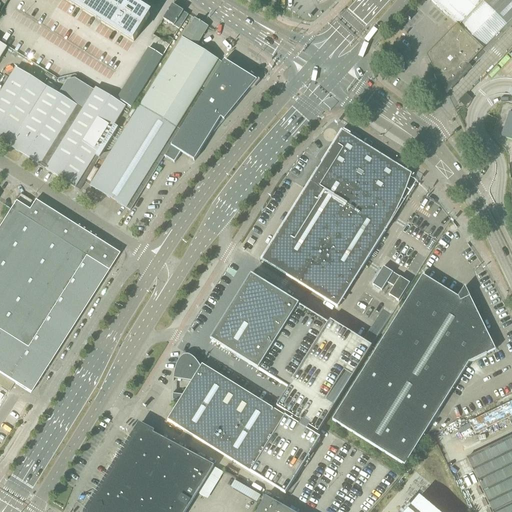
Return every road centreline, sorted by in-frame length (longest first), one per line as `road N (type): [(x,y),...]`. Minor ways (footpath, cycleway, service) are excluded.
road 1 (primary): [(157,261),(3,511)]
road 2 (primary): [(163,299),(256,168),(332,80)]
road 3 (unclassified): [(140,250),(0,473)]
road 4 (primary): [(315,62),(157,261)]
road 5 (residential): [(511,278),(439,155),(383,117)]
road 6 (unclassified): [(140,250),(0,162)]
road 7 (primary): [(33,511),(107,391)]
road 8 (unclassified): [(65,511),(131,406)]
